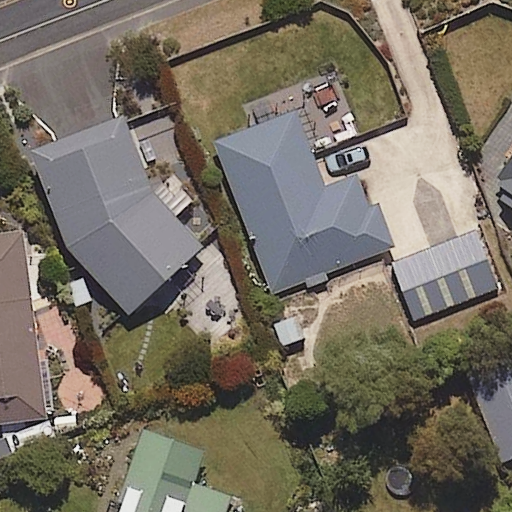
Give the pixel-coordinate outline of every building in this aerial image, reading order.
[(511,103),(486,140),(506,155),(487,181),(511,198),(511,103)] [(269,295),(391,248),(374,204),(365,208),(353,176),(321,188),(292,113),(212,144),(269,295)] [(157,190),(132,116),(32,153),(66,247),(133,316),(206,247),(177,217),(196,199),(173,175),(157,190)] [(26,229),(0,232),(0,423),(48,418),(26,229)] [(497,290),(474,231),(387,266),(410,325),(497,290)] [(499,463),(511,458),(511,354),(463,375),(499,463)] [(195,484),(206,447),(147,429),(122,511),(226,511),(232,495),(195,484)]
